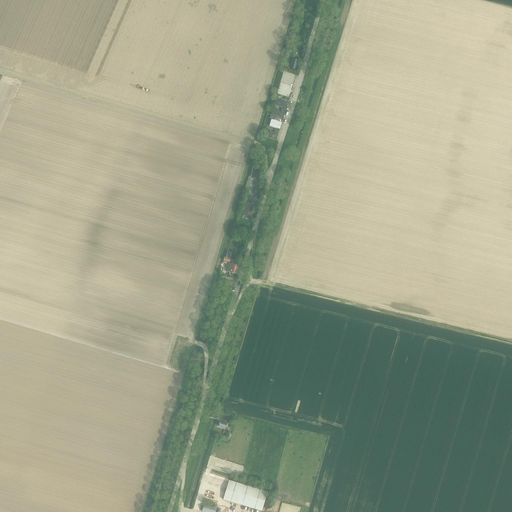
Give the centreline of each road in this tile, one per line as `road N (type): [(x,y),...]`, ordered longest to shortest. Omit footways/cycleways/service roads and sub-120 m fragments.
road 1 (track): [(180,508),(211,405),(225,405),(347,0)]
road 2 (unclassified): [(169,511),(322,0)]
road 3 (track): [(143,511),(294,0)]
road 4 (track): [(269,182),(258,143),(0,72)]
road 5 (track): [(248,279),(511,342)]
